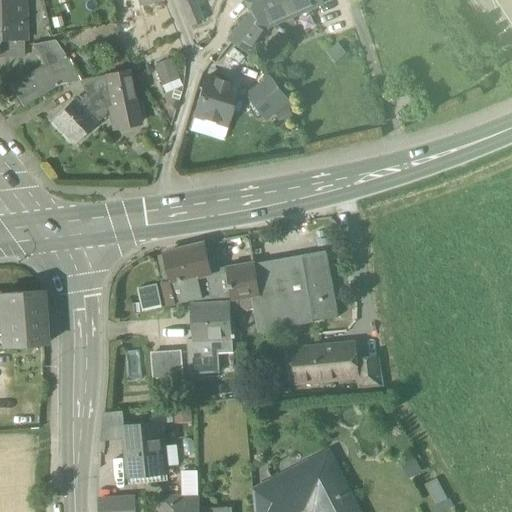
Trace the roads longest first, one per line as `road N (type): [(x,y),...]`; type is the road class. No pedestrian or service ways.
road 1 (tertiary): [(511,129),(436,159),(319,188),(53,230)]
road 2 (secondary): [(53,230),(78,287),(78,511)]
